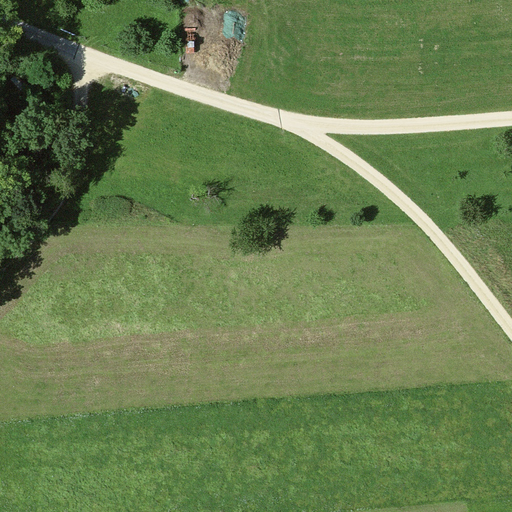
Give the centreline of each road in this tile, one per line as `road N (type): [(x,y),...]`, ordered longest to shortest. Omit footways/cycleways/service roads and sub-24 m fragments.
road 1 (track): [(511,327),(388,189),(291,122)]
road 2 (track): [(83,52),(74,162),(63,191),(0,269)]
road 3 (track): [(291,122),(405,127),(511,118)]
road 4 (track): [(83,52),(291,122)]
